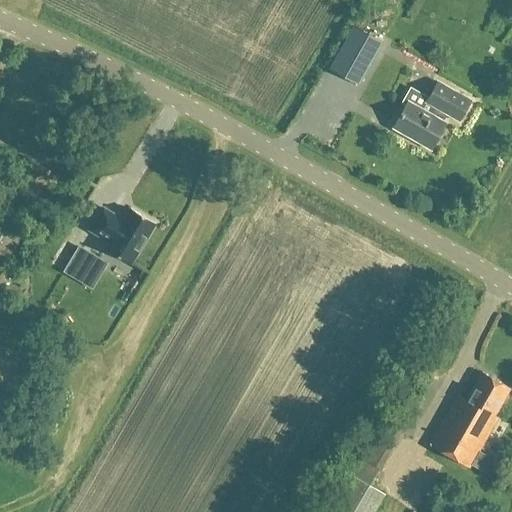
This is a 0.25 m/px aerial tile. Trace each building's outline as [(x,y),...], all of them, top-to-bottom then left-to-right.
[(358,86),(382,44),(354,28),(330,70),(358,86)] [(402,104),(406,107),(394,128),(431,149),(446,122),(443,121),(447,114),(460,121),(471,100),(439,82),(429,99),(411,89),(402,104)] [(0,161),(9,146),(0,140),(0,161)] [(9,160),(0,175),(11,181),(0,200),(0,276),(61,177),(27,156),(21,166),(9,160)] [(110,244),(106,250),(130,264),(154,225),(134,212),(126,226),(120,222),(121,221),(106,212),(93,233),(110,244)] [(64,271),(79,280),(94,255),(79,246),(64,271)] [(36,372),(0,350),(0,418),(5,422),(36,372)] [(495,417),(511,388),(482,372),(466,400),(463,398),(456,410),(451,407),(429,445),(469,468),(498,418),(495,417)] [(401,411),(412,417),(421,400),(410,394),(401,411)] [(363,460),(380,470),(401,435),(384,425),(363,460)] [(374,511),(384,495),(351,476),(330,511),(374,511)]
